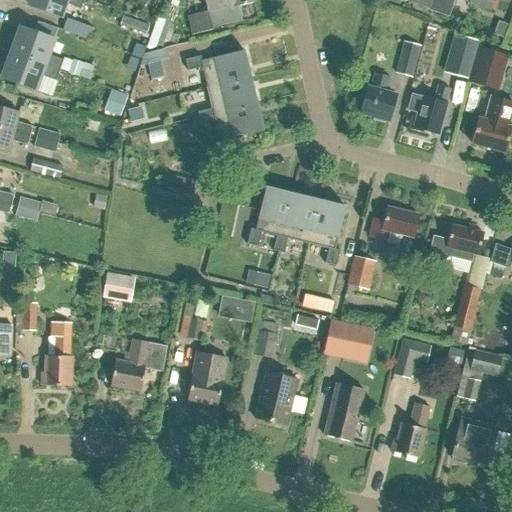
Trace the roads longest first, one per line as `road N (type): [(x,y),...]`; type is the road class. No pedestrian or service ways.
road 1 (residential): [(389,511),(191,462),(0,444)]
road 2 (residential): [(511,201),(334,145),(295,0)]
